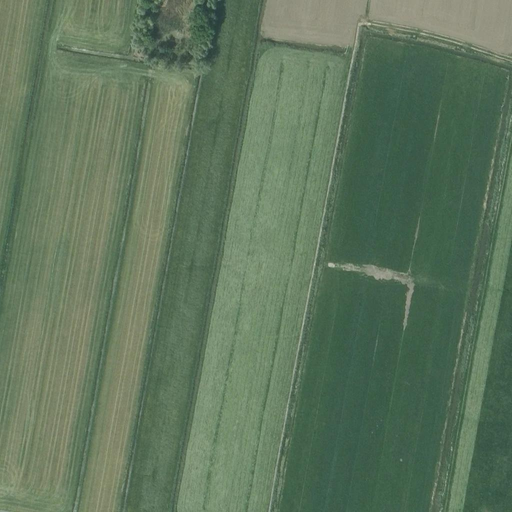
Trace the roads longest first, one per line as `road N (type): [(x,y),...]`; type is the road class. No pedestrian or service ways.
road 1 (track): [(265,511),(356,29),(369,23),(511,61)]
road 2 (track): [(256,0),(163,511)]
